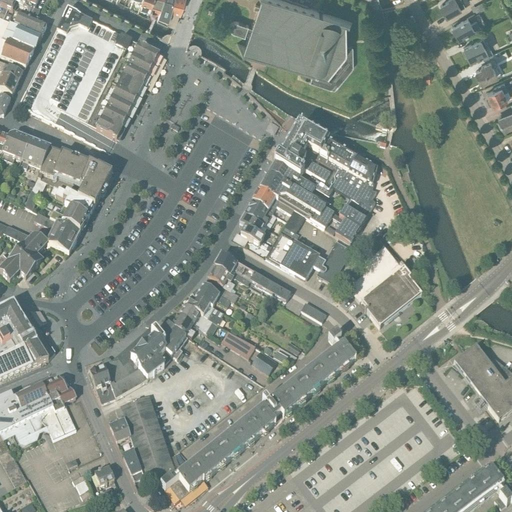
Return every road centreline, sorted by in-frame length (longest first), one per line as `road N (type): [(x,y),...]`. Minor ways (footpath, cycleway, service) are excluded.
road 1 (residential): [(143,511),(127,494),(72,363),(77,330),(63,311),(32,302)]
road 2 (residential): [(220,244),(326,307),(382,373)]
road 3 (secondary): [(236,490),(382,373)]
road 4 (secondary): [(411,350),(511,261)]
road 5 (residential): [(493,454),(411,350)]
